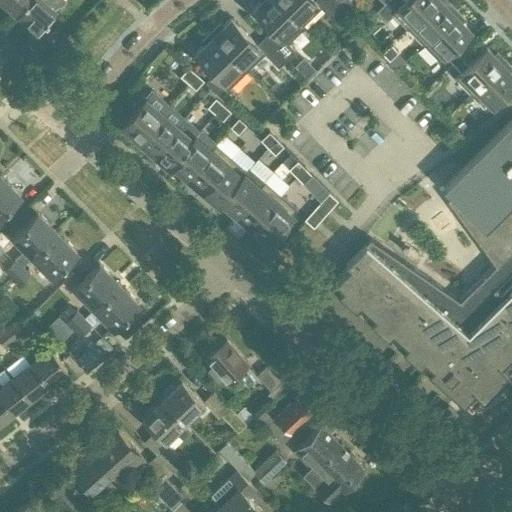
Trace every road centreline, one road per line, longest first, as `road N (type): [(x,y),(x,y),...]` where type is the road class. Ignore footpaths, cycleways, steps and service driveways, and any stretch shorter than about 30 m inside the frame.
road 1 (residential): [(483,492),(234,275)]
road 2 (residential): [(0,469),(234,275)]
road 3 (residential): [(234,275),(64,125)]
road 4 (residential): [(64,125),(186,0)]
